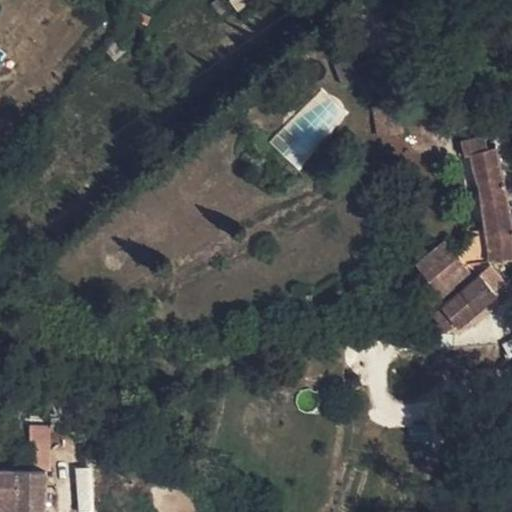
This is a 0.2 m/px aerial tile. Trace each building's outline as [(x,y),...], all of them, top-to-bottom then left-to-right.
[(380,88),(382,105),(393,103),(389,84),(392,84),(379,55),(353,66),(349,55),(330,56),(342,85),(358,84),(364,96),(380,88)] [(393,103),(382,105),(372,107),(378,137),(404,131),(399,102),(393,103)] [(275,141),(299,160),(339,109),(332,103),(321,117),(305,104),(275,141)] [(485,134),(461,139),(466,156),(472,154),(484,198),(488,232),(467,235),(464,237),(468,242),(456,252),(452,247),(446,240),(418,263),(444,295),(473,270),(468,264),(472,261),(490,259),(511,257),(511,205),(500,146),(492,148),(489,148),(485,134)] [(468,242),(464,237),(452,247),(456,252),(468,242)] [(505,288),(486,268),(463,288),(480,309),(501,291),(505,288)] [(463,288),(435,312),(447,331),(458,322),(461,325),(480,309),(463,288)] [(305,307),(315,304),(311,291),(301,293),(305,307)] [(298,344),(297,335),(266,339),(267,346),(298,344)] [(29,440),(30,472),(45,472),(45,439),(29,440)] [(30,472),(0,472),(0,499),(13,500),(13,511),(45,511),(45,492),(45,472),(30,472)] [(74,511),(75,492),(45,492),(45,511),(74,511)] [(13,511),(13,500),(0,499),(0,511),(13,511)]
